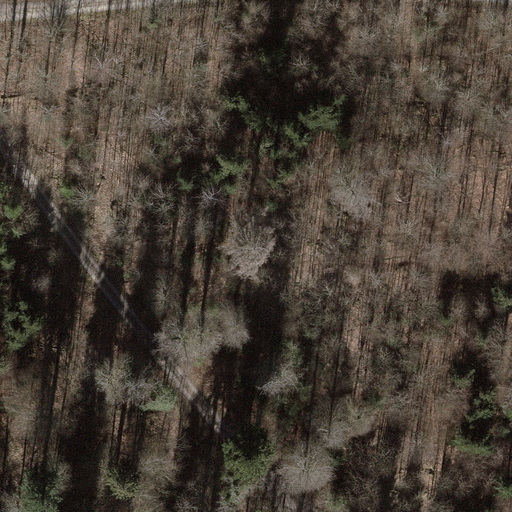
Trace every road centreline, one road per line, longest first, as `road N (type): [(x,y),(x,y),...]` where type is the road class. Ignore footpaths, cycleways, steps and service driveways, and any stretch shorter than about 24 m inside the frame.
road 1 (track): [(0,134),(189,400),(288,499)]
road 2 (track): [(0,13),(136,0)]
road 3 (track): [(189,400),(181,483),(153,511)]
